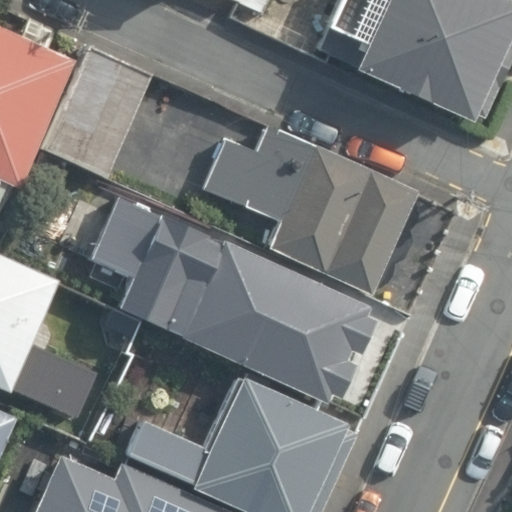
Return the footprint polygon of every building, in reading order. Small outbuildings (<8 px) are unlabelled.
[(242,0),(240,5),(256,12),(248,30),(310,58),(322,31),(336,0),(242,0)] [(511,9),(511,4),(502,0),(342,0),(324,40),(348,50),(342,64),(463,118),(511,9)] [(0,192),(60,61),(0,33),(0,192)] [(151,72),(83,42),(38,144),(106,174),(151,72)] [(415,190),(265,124),(255,148),(223,134),(201,185),(277,218),(264,247),(369,293),(415,190)] [(378,304),(115,186),(85,252),(125,270),(110,303),(334,403),(378,304)] [(0,371),(47,271),(0,248),(0,371)] [(309,511),(351,421),(231,367),(199,437),(135,408),(117,448),(258,511),(309,511)] [(107,472),(48,445),(16,511),(235,511),(114,456),(107,472)]
